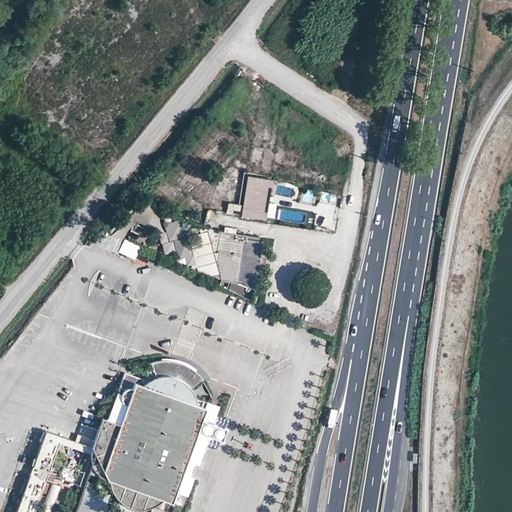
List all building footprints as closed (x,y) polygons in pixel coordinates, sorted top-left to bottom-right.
[(238,138),(216,118),(150,194),(172,213),(238,138)] [(248,176),(243,207),(242,216),(263,219),(270,179),(248,176)] [(314,193),(303,191),(301,200),(313,202),(314,193)] [(268,218),(275,219),(277,204),(269,203),(268,218)] [(242,216),(243,207),(228,204),(227,213),(242,216)] [(224,223),(225,212),(207,211),(206,221),(224,223)] [(148,228),(133,222),(129,230),(144,237),(148,228)] [(231,259),(234,238),(221,234),(214,277),(236,286),(237,283),(240,261),(231,259)] [(234,237),(234,238),(231,259),(240,261),(237,283),(254,289),(261,241),(234,237)] [(100,252),(102,240),(95,238),(94,250),(100,252)] [(200,379),(198,377),(195,375),(193,373),(191,371),(189,370),(187,369),(184,368),(181,367),(179,366),(176,365),(173,364),(170,364),(167,364),(164,364),(160,364),(158,364),(156,365),(153,365),(151,366),(155,381),(152,382),(147,384),(124,376),(107,423),(101,421),(98,433),(93,444),(91,451),(95,458),(90,474),(110,481),(110,485),(111,490),(113,495),(116,500),(123,506),(130,510),(139,511),(146,510),(153,507),(158,504),(162,500),(183,508),(208,437),(198,433),(202,421),(213,425),(218,409),(196,402),(194,398),(192,394),(190,390),(202,381),(200,379)] [(227,430),(213,425),(202,421),(198,433),(208,437),(222,443),(227,430)] [(78,438),(93,444),(98,433),(82,427),(78,438)] [(72,438),(70,447),(84,450),(86,441),(72,438)] [(46,481),(49,470),(46,469),(44,470),(43,471),(41,473),(41,476),(42,479),(43,481),(46,481)] [(108,511),(108,510),(107,511),(107,486),(89,486),(86,485),(77,511),(108,511)]
